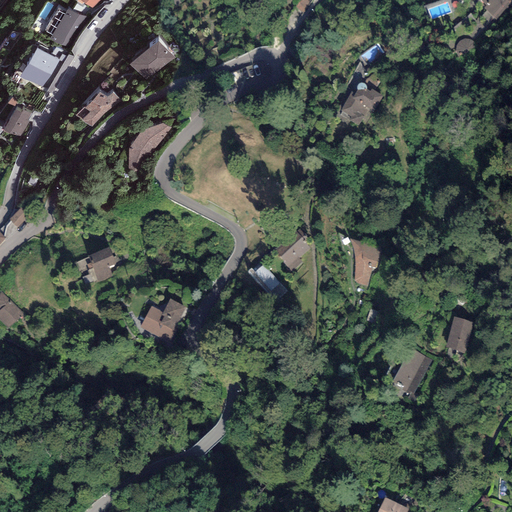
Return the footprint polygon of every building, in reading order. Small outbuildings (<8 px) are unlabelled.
[(311,0),(301,0),(296,7),(303,13),(309,6),(307,5),(311,0)] [(511,3),(511,0),(484,0),(484,1),(490,6),(487,9),(497,19),(511,3)] [(86,16),(68,5),(50,34),(68,44),(86,16)] [(158,36),(133,56),(147,74),(173,54),(158,36)] [(460,58),(477,49),(474,43),(470,40),(464,40),(459,42),(456,46),(455,51),(460,58)] [(58,57),(37,44),(21,70),(42,83),(58,57)] [(106,92),(100,84),(86,99),(91,105),(83,113),(92,122),(104,109),(119,98),(112,88),(106,92)] [(375,100),(352,88),(338,114),(362,126),(375,100)] [(21,108),(16,105),(5,124),(20,133),(28,120),(26,118),(30,111),(23,106),(21,108)] [(152,147),(169,125),(162,120),(142,126),(130,143),(130,164),(144,168),(152,147)] [(27,216),(21,210),(11,221),(17,227),(27,216)] [(302,234),(298,230),(274,252),(291,271),(300,263),(297,259),(309,249),(299,238),(302,234)] [(379,249),(352,241),(354,250),(356,257),(356,264),(355,281),(359,284),(366,286),(371,268),(375,269),(379,249)] [(107,253),(81,263),(87,279),(113,270),(107,253)] [(287,292),(263,267),(255,275),(251,270),(248,273),(275,303),(287,292)] [(22,315),(1,293),(0,296),(0,310),(1,311),(0,312),(0,321),(8,329),(22,315)] [(184,310),(170,303),(164,316),(152,310),(142,328),(168,341),(184,310)] [(471,325),(454,321),(447,349),(464,353),(471,325)] [(430,362),(412,353),(394,387),(413,396),(430,362)] [(406,511),(382,503),(378,511),(406,511)]
